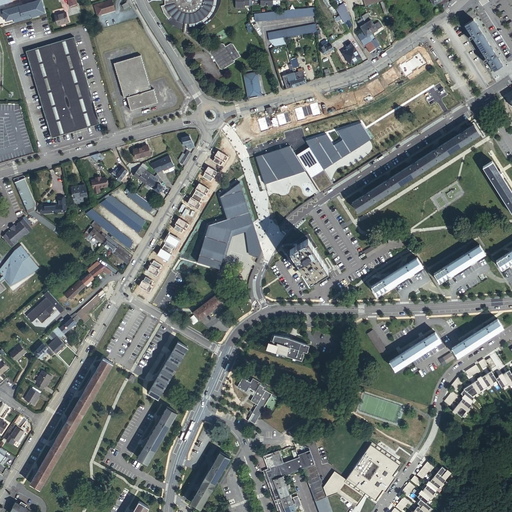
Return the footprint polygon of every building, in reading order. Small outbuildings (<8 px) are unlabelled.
[(41,0),(37,0),(3,10),(6,21),(14,18),(15,22),(29,18),(28,14),(31,13),(32,17),(46,13),(41,0)] [(112,0),(109,0),(96,5),(99,15),(116,9),(112,0)] [(161,0),(162,1),(158,2),(162,10),(167,15),(171,12),(177,16),(180,17),(200,17),(206,13),(207,12),(210,9),(213,5),(215,0),(161,0)] [(336,9),(341,15),(347,11),(347,10),(343,4),(336,9)] [(254,21),(314,15),(314,8),(253,13),(254,21)] [(341,15),(346,23),(346,22),(348,21),(348,20),(349,19),(350,20),(352,18),(347,11),(341,15)] [(364,20),(372,33),(378,29),(377,28),(379,26),(377,23),(374,24),(371,19),(370,19),(368,17),(364,20)] [(502,65),(472,19),(465,24),(494,70),(502,65)] [(360,26),(363,31),(367,36),(372,33),(364,20),(359,23),(361,26),(360,26)] [(284,38),(316,30),(314,23),(267,35),(269,42),(272,41),(284,38)] [(370,51),(380,45),(372,33),(367,36),(363,31),(358,35),(365,45),(366,45),(370,51)] [(100,122),(74,36),(26,50),(51,136),(100,122)] [(286,45),(284,38),(272,41),(274,48),(286,45)] [(333,48),(329,42),(327,43),(326,41),(322,42),(323,45),(320,46),(320,49),(320,50),(321,53),(333,48)] [(213,52),(214,53),(218,60),(222,67),(225,68),(236,61),(235,59),(242,55),(234,42),(227,46),(226,44),(223,43),(213,50),(213,52)] [(350,63),(361,56),(352,43),(347,47),(348,50),(343,53),(350,63)] [(140,54),(113,63),(124,97),(127,96),(131,109),(158,101),(154,88),(151,89),(140,54)] [(297,85),(307,82),(302,67),(298,68),(299,71),(293,73),(297,85)] [(256,93),(261,92),(256,70),(244,72),(248,94),(250,94),(251,95),(256,94),(256,93)] [(287,88),(297,85),(293,73),(287,75),(289,82),(285,83),(287,88)] [(256,156),(264,184),(307,170),(311,177),(371,139),(362,122),(336,130),(342,139),(333,145),(326,134),(306,140),(310,146),(296,155),(290,145),(256,156)] [(479,133),(473,124),(352,202),(358,211),(479,133)] [(190,134),(182,137),(185,145),(188,143),(190,149),(196,146),(190,134)] [(148,145),(135,149),(137,157),(150,153),(148,145)] [(186,164),(193,153),(188,151),(181,162),(186,164)] [(156,161),(151,163),(157,171),(160,169),(160,170),(167,167),(167,168),(175,165),(170,154),(156,161)] [(511,192),(492,161),(483,167),(511,212),(511,192)] [(147,169),(141,165),(135,173),(141,178),(147,169)] [(120,180),(128,170),(124,166),(119,173),(114,169),(112,173),(120,180)] [(151,172),(147,169),(141,178),(145,181),(151,172)] [(153,178),(155,175),(151,172),(145,181),(160,192),(163,186),(153,178)] [(101,177),(96,178),(92,179),(94,191),(100,190),(99,187),(108,185),(106,176),(101,177)] [(34,205),(37,204),(25,177),(16,181),(30,212),(35,210),(36,209),(34,205)] [(240,182),(220,196),(227,218),(209,224),(198,261),(220,268),(232,229),(253,222),(240,182)] [(81,186),(73,188),(73,193),(73,195),(74,194),(74,197),(83,196),(83,195),(87,194),(85,184),(80,185),(81,186)] [(154,206),(131,189),(127,194),(151,212),(154,206)] [(106,199),(142,227),(146,221),(111,195),(106,199)] [(60,204),(42,205),(42,212),(68,210),(67,196),(60,197),(60,204)] [(139,232),(142,227),(106,199),(100,203),(139,232)] [(103,226),(129,248),(133,242),(92,209),(86,212),(96,220),(103,226)] [(35,210),(30,212),(35,217),(40,221),(43,216),(35,210)] [(43,216),(40,221),(51,228),(54,224),(43,216)] [(10,230),(4,235),(12,245),(19,240),(18,240),(26,233),(27,234),(33,229),(25,218),(19,223),(19,224),(17,225),(15,225),(13,227),(13,229),(11,231),(10,230)] [(103,226),(96,220),(92,225),(99,230),(103,226)] [(232,229),(220,268),(223,267),(232,236),(245,232),(249,254),(258,258),(262,250),(253,222),(232,229)] [(93,236),(103,244),(107,239),(105,237),(91,226),(84,234),(86,236),(89,232),(93,236)] [(55,231),(64,237),(66,234),(62,231),(59,229),(55,231)] [(317,247),(308,233),(295,241),(297,244),(287,251),(296,266),(299,264),(310,280),(328,269),(315,249),(317,247)] [(401,235),(387,236),(388,243),(402,242),(401,235)] [(116,246),(118,244),(109,236),(107,239),(103,244),(113,251),(116,246)] [(369,254),(371,255),(385,246),(381,240),(367,249),(367,250),(370,252),(369,254)] [(15,250),(0,269),(0,270),(4,276),(0,279),(0,281),(1,282),(6,278),(12,285),(31,269),(34,272),(40,267),(22,244),(15,250)] [(127,255),(129,252),(118,244),(116,246),(127,255)] [(484,252),(479,245),(434,274),(439,281),(484,252)] [(131,258),(127,255),(116,246),(113,251),(127,262),(131,258)] [(511,261),(511,250),(497,260),(502,268),(511,261)] [(422,265),(417,258),(372,286),(377,294),(422,265)] [(110,275),(113,271),(107,266),(107,267),(100,262),(90,272),(95,277),(103,269),(104,270),(105,269),(110,274),(110,275)] [(90,281),(95,277),(90,272),(66,294),(70,300),(87,284),(90,281)] [(65,308),(48,290),(44,293),(47,296),(27,314),(33,320),(37,316),(42,321),(55,309),(53,307),(55,305),(57,307),(61,311),(65,308)] [(76,311),(81,317),(84,321),(89,317),(86,312),(99,301),(98,299),(101,297),(100,296),(102,293),(100,291),(76,311)] [(224,303),(218,294),(193,312),(200,320),(224,303)] [(70,315),(72,316),(73,318),(77,315),(80,318),(81,317),(76,311),(76,310),(70,315)] [(60,326),(65,332),(80,318),(77,315),(73,318),(72,316),(60,326)] [(503,326),(497,318),(452,347),(457,355),(503,326)] [(58,325),(53,330),(53,331),(59,337),(65,332),(60,326),(58,325)] [(388,352),(373,329),(367,333),(382,356),(388,352)] [(59,337),(53,331),(50,333),(55,338),(49,344),(56,352),(66,343),(59,337)] [(440,339),(435,331),(390,361),(395,368),(440,339)] [(287,337),(274,334),(272,334),(270,341),(271,342),(271,344),(268,343),(266,350),(302,360),(304,352),(303,352),(304,351),(306,351),(308,344),(290,339),(290,338),(287,337)] [(39,356),(41,358),(43,355),(41,353),(45,349),(46,347),(48,349),(49,348),(44,342),(33,351),(39,356)] [(178,342),(149,391),(158,397),(187,347),(178,342)] [(26,350),(19,344),(11,354),(18,359),(26,350)] [(454,358),(450,352),(439,359),(443,365),(454,358)] [(113,363),(104,358),(31,482),(40,488),(113,363)] [(0,374),(9,367),(4,360),(0,362),(0,374)] [(36,384),(43,388),(45,385),(46,385),(52,374),(42,369),(36,380),(38,381),(36,384)] [(511,372),(510,369),(503,374),(509,383),(510,384),(511,382),(511,372)] [(498,379),(497,378),(493,373),(492,370),(485,375),(491,384),(492,385),(495,383),(494,382),(498,379)] [(509,383),(503,374),(503,372),(499,375),(500,376),(497,378),(498,379),(502,387),(509,383)] [(491,384),(485,375),(482,376),(481,375),(478,378),(479,379),(484,388),(491,384)] [(249,387),(256,391),(260,384),(261,382),(253,378),(251,382),(242,377),(237,386),(246,392),(247,390),(249,387)] [(484,388),(479,379),(472,383),(478,392),(478,393),(481,390),(484,388)] [(478,392),(472,383),(464,388),(473,395),(478,392)] [(257,404),(253,412),(254,413),(250,421),(255,423),(271,395),(276,398),(277,396),(272,393),(266,390),(263,388),(264,387),(260,384),(256,391),(254,395),(251,400),(257,404)] [(41,392),(31,387),(25,399),(35,404),(41,392)] [(473,395),(464,388),(461,392),(464,395),(462,396),(463,397),(471,403),(474,400),(473,399),(475,397),(473,395)] [(471,403),(463,397),(458,403),(467,410),(468,411),(470,408),(469,407),(472,404),(471,403)] [(467,410),(458,403),(453,410),(455,413),(456,412),(462,416),(467,410)] [(167,407),(138,456),(148,462),(177,413),(167,407)] [(8,422),(0,416),(0,430),(2,432),(8,422)] [(18,438),(19,439),(25,429),(17,424),(11,434),(11,433),(8,438),(13,441),(16,437),(18,438)] [(332,442),(317,447),(322,463),(332,460),(333,464),(343,461),(341,455),(346,454),(347,458),(357,455),(355,449),(363,447),(359,435),(343,440),(340,429),(329,432),(332,442)] [(357,506),(364,495),(366,493),(378,502),(395,477),(393,475),(402,463),(372,442),(346,479),(335,471),(327,482),(331,495),(338,493),(357,506)] [(2,445),(0,448),(0,449),(5,454),(9,449),(2,445)] [(297,448),(292,450),(295,458),(300,457),(298,452),(297,448)] [(310,448),(298,452),(300,457),(295,458),(301,462),(304,469),(316,465),(310,448)] [(230,457),(221,451),(214,463),(197,492),(191,502),(200,507),(230,457)] [(279,451),(265,456),(270,468),(283,463),(279,451)] [(301,462),(295,458),(286,462),(290,474),(304,469),(301,462)] [(290,474),(286,462),(283,463),(270,468),(270,469),(266,471),(269,481),(283,476),(290,474)] [(316,465),(304,469),(307,478),(320,474),(316,465)] [(442,466),(437,472),(446,479),(451,472),(448,469),(447,470),(442,466)] [(446,479),(437,472),(432,478),(441,485),(442,486),(444,483),(443,482),(446,479)] [(320,474),(307,478),(311,488),(323,484),(320,474)] [(283,476),(269,481),(273,490),(287,485),(283,476)] [(436,491),(441,485),(432,478),(430,481),(429,480),(426,483),(427,484),(436,491)] [(316,502),(328,497),(323,484),(311,488),(316,502)] [(433,494),(436,491),(427,484),(422,490),(431,497),(432,498),(434,495),(433,494)] [(273,490),(276,500),(290,495),(287,485),(273,490)] [(431,497),(422,490),(421,489),(419,492),(420,493),(417,496),(421,499),(426,503),(431,497)] [(276,500),(280,509),(300,502),(298,496),(291,498),(290,495),(276,500)] [(319,511),(333,511),(328,497),(316,502),(319,511)] [(426,503),(421,499),(417,503),(420,505),(418,506),(425,511),(428,511),(430,510),(429,509),(431,507),(426,503)] [(19,503),(15,501),(13,505),(13,506),(9,511),(29,511),(31,510),(25,507),(26,505),(22,502),(21,504),(19,503)] [(140,501),(133,511),(145,511),(148,506),(140,501)] [(300,502),(280,509),(280,511),(299,511),(304,510),(300,502)]
